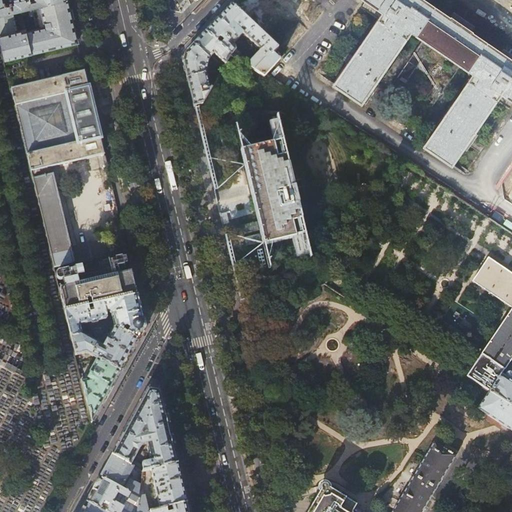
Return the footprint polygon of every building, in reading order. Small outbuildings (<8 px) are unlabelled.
[(8,0),(6,1),(5,0),(0,0),(0,14),(60,0),(8,0)] [(71,14),(67,0),(60,0),(0,14),(0,41),(5,60),(77,42),(71,14)] [(511,59),(425,0),(363,0),(379,10),(329,83),(357,102),(407,29),(471,72),(419,147),(449,167),(462,149),(465,151),(476,135),(473,132),(499,93),(511,102),(511,59)] [(266,74),(284,54),(231,4),(215,22),(205,32),(231,55),(264,76),(266,74)] [(203,34),(193,45),(209,59),(214,53),(226,64),(231,55),(205,32),(203,34)] [(206,73),(209,59),(193,45),(185,53),(182,57),(187,78),(206,73)] [(11,89),(55,268),(74,263),(53,174),(52,174),(51,166),(104,154),(100,139),(101,138),(95,113),(89,87),(88,87),(84,71),(11,89)] [(210,91),(206,73),(187,78),(194,106),(203,104),(210,91)] [(283,140),(241,150),(255,207),(264,245),(306,236),(283,140)] [(219,214),(221,222),(228,221),(226,212),(219,214)] [(499,236),(504,228),(493,222),(488,229),(499,236)] [(511,382),(502,375),(511,360),(511,274),(489,258),(473,281),(511,308),(511,309),(481,354),(498,366),(490,377),(497,382),(489,392),(511,406),(511,382)] [(60,289),(65,313),(138,295),(134,281),(132,270),(60,289)] [(115,326),(115,327),(138,340),(139,337),(143,330),(144,326),(144,323),(138,295),(65,313),(71,336),(83,333),(81,325),(107,319),(108,318),(108,317),(107,312),(109,311),(112,314),(115,326)] [(335,302),(358,317),(362,309),(340,295),(335,302)] [(131,352),(138,340),(115,327),(104,346),(97,358),(121,371),(131,352)] [(83,334),(83,333),(71,336),(76,356),(88,353),(97,358),(104,346),(83,334)] [(114,383),(121,371),(97,358),(89,373),(90,373),(89,376),(86,375),(86,376),(87,379),(82,380),(83,385),(92,423),(101,407),(114,383)] [(160,390),(148,388),(130,421),(112,454),(134,466),(143,472),(151,470),(178,463),(160,390)] [(511,406),(489,392),(477,409),(511,431),(511,406)] [(434,443),(392,511),(422,511),(456,456),(434,443)] [(130,475),(134,466),(112,454),(102,473),(100,476),(139,499),(140,498),(141,486),(130,480),(132,476),(130,475)] [(180,473),(178,463),(151,470),(160,509),(187,503),(180,473)] [(137,511),(139,499),(100,476),(96,483),(86,501),(106,511),(137,511)] [(325,483),(307,511),(368,511),(357,505),(358,503),(325,483)] [(147,511),(144,497),(140,498),(139,499),(137,511),(147,511)] [(85,504),(80,511),(106,511),(86,501),(85,504)] [(187,503),(160,509),(149,511),(189,511),(187,504),(187,503)]
